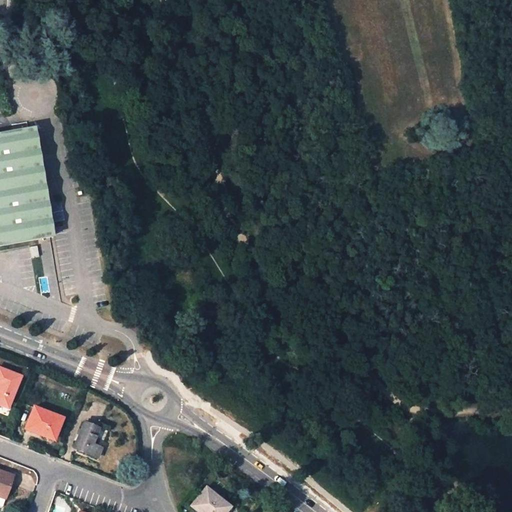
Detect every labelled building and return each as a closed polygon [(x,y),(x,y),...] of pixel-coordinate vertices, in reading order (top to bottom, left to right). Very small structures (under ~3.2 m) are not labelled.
[(112,26),(103,28),(105,34),(114,32),(112,26)] [(10,132),(0,134),(0,247),(52,240),(52,236),(34,130),(10,132)] [(23,374),(0,365),(0,383),(0,384),(0,402),(11,406),(23,374)] [(63,419),(35,408),(28,427),(45,434),(44,435),(55,439),(63,419)] [(96,457),(100,448),(91,444),(97,430),(83,425),(74,448),(96,457)] [(91,444),(100,448),(106,431),(98,427),(97,430),(91,444)] [(0,489),(5,492),(12,474),(0,469),(0,489)] [(188,504),(196,511),(197,508),(202,511),(221,511),(226,505),(202,486),(188,504)]
